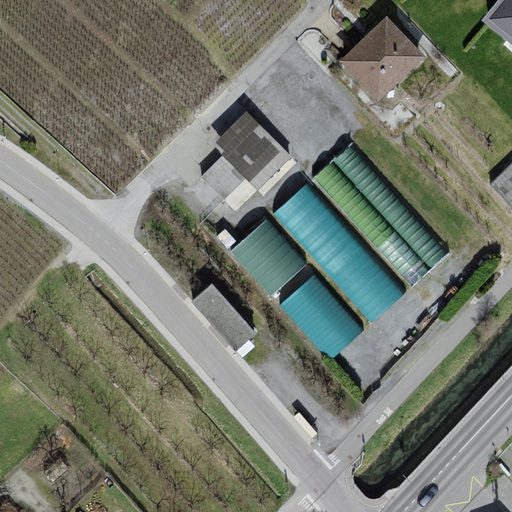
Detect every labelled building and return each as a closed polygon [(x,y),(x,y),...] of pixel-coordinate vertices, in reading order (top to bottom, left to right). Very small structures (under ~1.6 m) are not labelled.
[(511,0),(501,0),(488,15),(511,35),(511,0)] [(390,23),(346,66),(385,107),(430,63),(390,23)] [(213,139),(224,151),(203,170),(237,207),(294,154),(249,106),(213,139)] [(385,222),(370,234),(411,282),(443,254),(350,144),(316,172),(342,203),(357,191),(369,205),(370,204),(385,222)] [(511,159),(492,179),(511,200),(511,159)] [(408,285),(305,181),(273,212),(377,316),(408,285)] [(275,293),(310,257),(266,214),(231,250),(275,293)] [(314,270),(281,301),(333,356),(366,324),(314,270)] [(255,333),(211,284),(192,301),(236,350),(255,333)]
